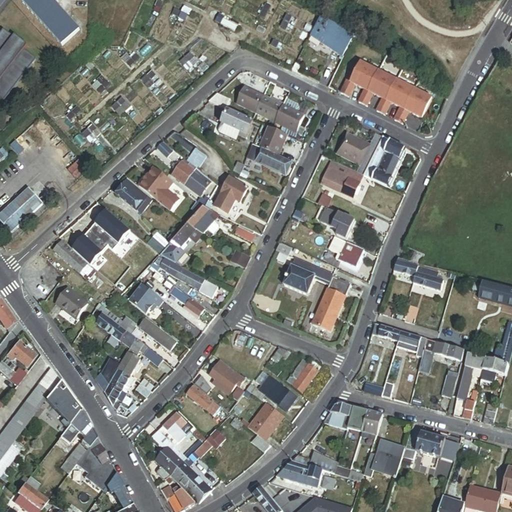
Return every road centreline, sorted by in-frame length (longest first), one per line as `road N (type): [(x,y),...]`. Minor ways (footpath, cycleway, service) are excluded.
road 1 (residential): [(335,105),(242,63),(2,278)]
road 2 (residential): [(335,105),(232,315)]
road 3 (residential): [(432,154),(351,365)]
road 4 (residential): [(2,278),(116,444)]
road 5 (residential): [(335,394),(511,440)]
road 6 (residential): [(335,394),(268,472),(206,511)]
road 7 (residential): [(232,315),(116,444)]
road 8 (residential): [(511,14),(432,154)]
road 9 (residential): [(232,315),(351,365)]
